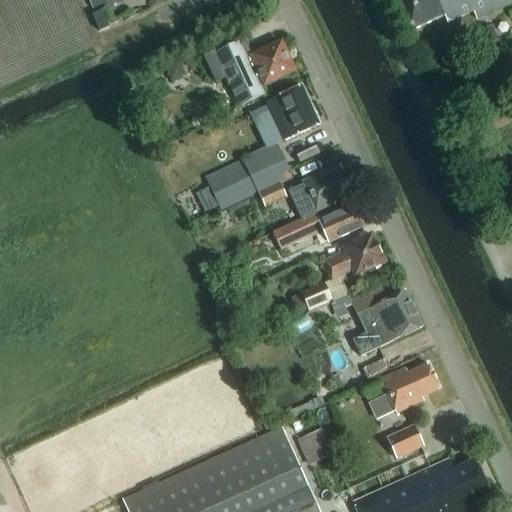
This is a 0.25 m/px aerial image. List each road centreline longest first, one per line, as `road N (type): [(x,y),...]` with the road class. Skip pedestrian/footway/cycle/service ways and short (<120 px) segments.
road 1 (tertiary): [(511,479),(290,0)]
road 2 (residential): [(511,293),(375,0)]
